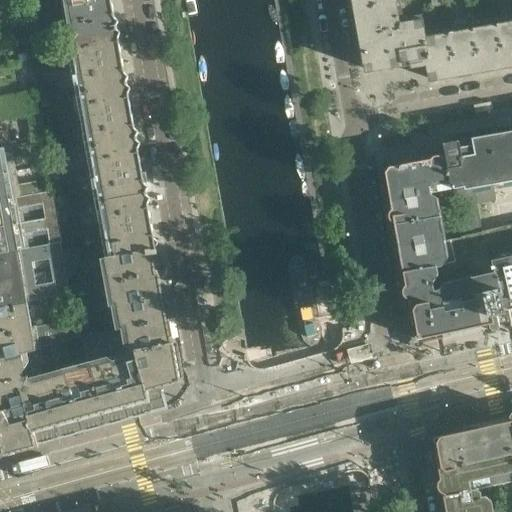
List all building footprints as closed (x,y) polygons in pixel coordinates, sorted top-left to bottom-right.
[(116,28),(110,0),(68,0),(75,36),(116,28)] [(398,2),(397,0),(354,0),(357,9),(398,2)] [(400,23),(396,3),(398,3),(398,2),(357,9),(361,36),(401,29),(400,23)] [(430,63),(425,37),(426,37),(423,19),(400,23),(401,29),(361,36),(368,70),(411,62),(412,66),(429,63),(430,63)] [(511,21),(497,24),(504,66),(506,65),(506,68),(511,66),(511,21)] [(504,66),(497,24),(473,29),(480,70),(482,70),(482,72),(493,70),(493,68),(504,66)] [(126,84),(116,28),(75,36),(84,91),(126,84)] [(480,70),(473,29),(449,33),(456,74),(458,74),(458,76),(469,74),(469,72),(480,70)] [(449,33),(426,37),(425,37),(430,63),(429,63),(432,79),(434,78),(434,81),(445,79),(445,76),(456,74),(449,33)] [(136,139),(126,84),(84,91),(94,146),(136,139)] [(39,106),(38,99),(36,87),(20,90),(24,115),(40,113),(39,106)] [(50,117),(48,105),(39,106),(40,113),(41,118),(50,117)] [(45,138),(41,118),(40,113),(24,115),(29,141),(45,138)] [(511,131),(473,138),(472,132),(457,135),(458,141),(446,143),(446,142),(444,142),(444,144),(443,144),(446,157),(450,183),(460,237),(479,234),(475,212),(497,208),(493,187),(511,183),(511,131)] [(49,163),(45,138),(29,141),(33,166),(49,163)] [(146,194),(136,139),(94,146),(104,201),(146,194)] [(13,170),(8,145),(8,144),(0,145),(0,172),(2,172),(13,170)] [(450,183),(446,157),(412,163),(416,184),(428,182),(429,187),(450,183)] [(54,189),(49,163),(33,166),(38,192),(54,189)] [(416,184),(412,163),(385,168),(391,202),(431,195),(429,187),(428,182),(416,184)] [(54,189),(38,192),(20,195),(25,220),(58,214),(54,189)] [(155,249),(146,194),(104,201),(114,256),(114,257),(155,249)] [(435,218),(431,195),(391,202),(395,225),(435,218)] [(0,224),(17,221),(13,196),(6,197),(0,198),(0,224)] [(63,239),(58,214),(25,220),(29,245),(63,239)] [(439,242),(435,218),(395,225),(400,249),(439,242)] [(22,246),(17,221),(0,224),(0,250),(22,247),(22,246)] [(72,291),(68,266),(63,239),(29,245),(22,246),(22,247),(0,250),(0,303),(24,299),(58,293),(72,291)] [(443,264),(439,242),(400,249),(404,273),(436,267),(436,268),(441,267),(443,264)] [(155,274),(155,273),(154,265),(158,264),(155,249),(114,257),(114,256),(105,258),(110,282),(155,274)] [(511,308),(511,255),(505,257),(504,253),(491,256),(496,277),(497,277),(504,310),(511,308)] [(438,274),(436,268),(436,267),(404,273),(408,296),(426,293),(434,292),(434,291),(433,284),(438,274)] [(164,297),(162,287),(160,288),(157,272),(155,273),(155,274),(110,282),(114,306),(117,306),(117,305),(164,297)] [(497,277),(496,277),(473,282),(484,329),(500,326),(497,312),(504,310),(497,277)] [(484,329),(473,282),(450,288),(460,334),(484,329)] [(460,334),(450,288),(434,291),(434,292),(426,293),(434,326),(440,325),(443,338),(460,334)] [(74,304),(72,291),(58,293),(61,306),(74,304)] [(434,326),(426,293),(408,296),(414,330),(434,326)] [(168,320),(164,297),(117,305),(117,306),(121,329),(126,328),(168,320)] [(29,324),(24,299),(0,303),(0,329),(29,324)] [(40,349),(80,337),(76,315),(29,324),(0,329),(0,360),(40,350),(40,349)] [(173,344),(168,320),(126,328),(130,352),(173,344)] [(179,377),(173,346),(173,344),(130,352),(121,355),(120,352),(111,354),(126,409),(158,400),(156,393),(153,394),(152,389),(176,382),(176,383),(180,382),(180,380),(181,380),(181,377),(179,377)] [(26,368),(39,365),(44,364),(40,350),(0,360),(0,384),(19,379),(22,375),(26,368)] [(126,409),(111,354),(102,357),(104,364),(90,368),(103,415),(126,409)] [(56,428),(43,380),(39,365),(26,368),(22,375),(19,379),(0,384),(0,411),(25,405),(35,443),(37,443),(35,434),(56,428)] [(103,415),(90,368),(75,372),(73,365),(65,367),(79,422),(103,415)] [(79,422),(65,367),(56,370),(58,377),(43,380),(56,428),(79,422)] [(35,443),(25,405),(0,411),(0,445),(1,445),(4,453),(5,453),(5,452),(8,451),(8,452),(15,450),(35,445),(34,444),(35,443)] [(511,465),(511,456),(507,433),(504,419),(480,424),(483,438),(490,470),(511,465)] [(490,470),(483,438),(480,424),(463,428),(466,442),(460,443),(467,476),(490,470)] [(467,476),(460,443),(435,449),(444,495),(469,490),(467,476)] [(484,511),(489,511),(486,496),(483,497),(483,492),(477,488),(469,490),(444,495),(446,511),(484,511)]
